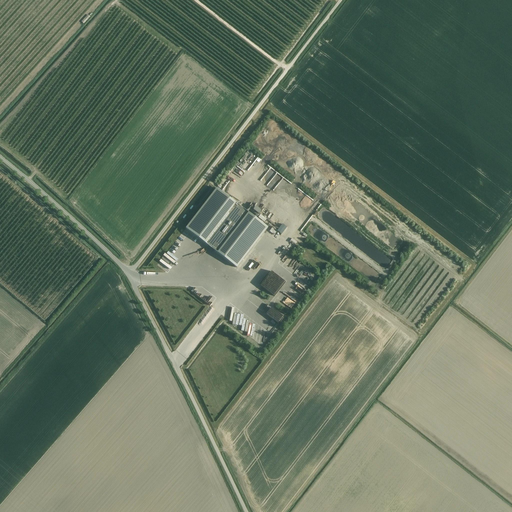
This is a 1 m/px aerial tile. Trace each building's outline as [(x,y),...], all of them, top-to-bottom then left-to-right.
[(88,15),(81,22),(84,24),(90,17),(88,15)] [(247,150),(186,229),(236,267),(266,228),(234,203),(257,174),(293,201),(270,230),(291,247),(321,208),(247,150)] [(342,226),(322,210),(317,217),(333,230),(334,228),(338,231),(342,226)] [(335,243),(311,226),(307,231),(332,248),(335,243)] [(363,266),(360,271),(373,278),(376,274),(363,266)] [(12,284),(10,285),(11,286),(20,294),(46,316),(52,310),(51,308),(45,304),(47,302),(44,303),(37,298),(36,296),(34,293),(32,291),(30,292),(29,289),(27,292),(25,293),(24,291),(26,289),(21,291),(19,289),(18,290),(14,287),(12,284)] [(259,332),(261,329),(249,321),(247,323),(259,332)]
